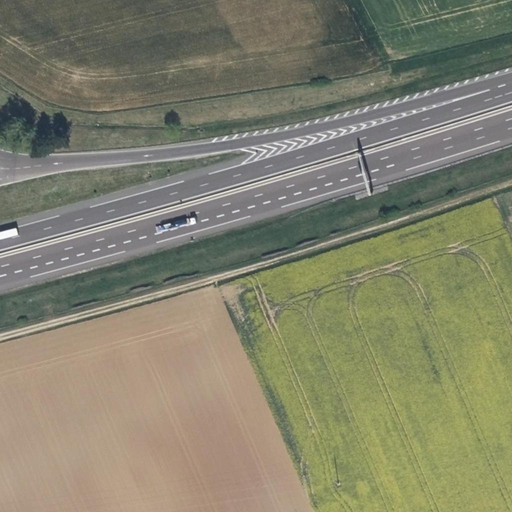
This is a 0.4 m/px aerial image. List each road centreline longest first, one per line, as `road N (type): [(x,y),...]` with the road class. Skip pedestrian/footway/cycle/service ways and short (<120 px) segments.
road 1 (motorway): [(511,88),(0,240)]
road 2 (motorway): [(0,271),(511,123)]
